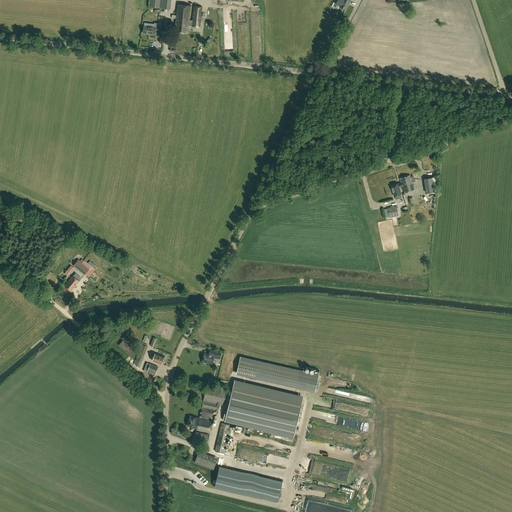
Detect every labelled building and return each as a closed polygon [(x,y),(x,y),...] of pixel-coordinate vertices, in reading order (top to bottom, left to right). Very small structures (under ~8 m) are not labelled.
[(170,9),(171,0),(161,0),(160,8),(170,9)] [(342,0),(340,7),(346,10),(349,3),(350,3),(351,1),(350,1),(350,0),(342,0)] [(189,26),(192,26),(192,22),(189,22),(191,6),(178,4),(175,32),(188,33),(189,26)] [(202,7),(194,6),(192,22),(192,26),(200,27),(202,7)] [(162,24),(154,23),(153,26),(147,26),(147,23),(144,23),(143,33),(151,34),(150,35),(154,35),(155,32),(161,32),(162,24)] [(399,178),(401,183),(402,186),(404,193),(415,190),(410,175),(399,178)] [(435,177),(432,177),(424,179),(426,193),(434,192),(434,191),(437,191),(435,177)] [(399,187),(402,186),(401,183),(391,186),(394,196),(402,194),(399,187)] [(397,206),(388,208),(389,214),(398,213),(397,206)] [(78,259),(73,266),(84,275),(90,267),(83,261),(82,262),(78,259)] [(71,266),(65,273),(67,275),(73,267),(71,266)] [(71,291),(79,281),(73,276),(64,286),(71,291)] [(119,345),(131,356),(137,348),(126,338),(119,345)] [(141,344),(134,364),(138,368),(139,367),(147,347),(141,344)] [(214,357),(220,359),(221,353),(210,350),(209,355),(204,354),(202,361),(212,364),(214,357)] [(152,361),(161,364),(164,357),(155,353),(152,361)] [(237,373),(315,391),(319,375),(240,357),(237,373)] [(146,373),(155,376),(158,367),(147,363),(142,374),(145,375),(146,373)] [(236,379),(230,399),(228,409),(227,409),(225,410),(223,420),(292,437),(302,395),(236,379)] [(207,386),(203,401),(220,404),(224,405),(228,390),(207,386)] [(219,410),(220,404),(203,401),(202,406),(219,410)] [(218,414),(219,410),(202,406),(199,418),(190,416),(187,426),(197,428),(197,429),(210,432),(214,414),(218,414)] [(215,451),(224,453),(231,423),(222,420),(215,451)] [(210,435),(196,431),(195,437),(208,440),(210,435)] [(194,463),(213,470),(218,458),(199,451),(194,463)] [(213,487),(219,488),(224,467),(218,466),(213,487)]
